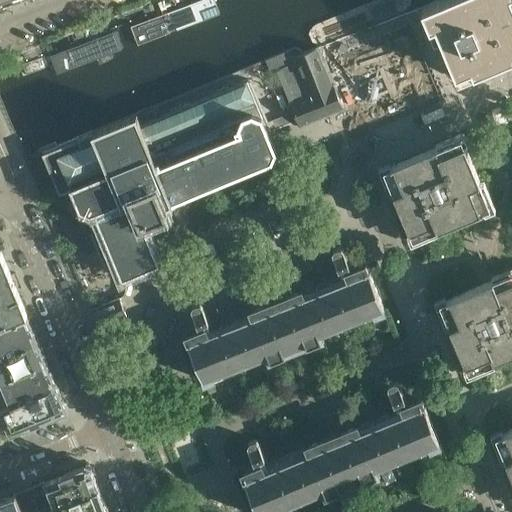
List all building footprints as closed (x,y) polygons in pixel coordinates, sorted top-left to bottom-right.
[(193,0),(129,25),(136,43),(219,11),(214,0),(193,0)] [(511,0),(439,0),(422,7),(435,38),(440,35),(456,73),(472,67),(474,72),(511,56),(511,0)] [(46,55),(53,73),(118,47),(111,29),(46,55)] [(343,108),(334,85),(332,86),(317,48),(303,53),(302,50),(296,47),(266,60),(270,68),(276,71),(277,70),(290,103),(286,112),(291,122),(299,126),(343,108)] [(163,203),(237,172),(272,158),(276,148),(271,133),(275,132),(275,129),(274,127),(271,129),(251,80),(248,78),(141,122),(137,112),(60,145),(60,143),(41,151),(42,153),(44,152),(45,155),(60,191),(72,187),(81,207),(91,212),(94,210),(123,278),(160,262),(144,225),(146,224),(146,223),(154,219),(164,215),(163,214),(167,213),(163,203)] [(491,207),(461,137),(391,167),(394,174),(387,177),(394,194),(389,196),(390,198),(391,198),(394,207),(398,216),(402,214),(410,232),(417,229),(420,237),(462,219),(491,207)] [(384,306),(370,272),(369,273),(366,265),(347,273),(344,267),(349,265),(350,265),(344,250),(343,249),(342,248),(341,247),(340,247),(338,247),(336,248),(335,249),(334,249),(333,250),(333,251),(333,252),(333,253),(333,254),(341,275),(302,291),(305,298),(319,332),(364,314),(365,318),(384,310),(383,306),(384,306)] [(0,325),(27,315),(11,274),(1,251),(0,250),(0,325)] [(511,272),(447,300),(450,307),(442,310),(450,327),(445,329),(446,332),(447,331),(450,340),(454,349),(458,347),(466,366),(473,362),(476,370),(511,354),(511,272)] [(322,339),(319,332),(305,298),(302,291),(286,297),(251,311),(254,319),(268,352),(271,360),(285,354),(285,352),(307,344),(307,345),(322,339)] [(129,318),(121,299),(120,298),(90,310),(99,331),(129,318)] [(268,352),(254,319),(251,311),(211,327),(202,305),(202,304),(200,303),(199,303),(197,303),(195,304),(194,305),(193,305),(192,306),(192,307),(192,308),(192,310),(198,325),(199,325),(199,324),(203,322),(206,329),(187,336),(190,344),(189,344),(203,378),(204,377),(205,381),(224,374),(223,370),(268,352)] [(0,355),(38,340),(31,324),(27,315),(0,325),(0,355)] [(47,362),(38,340),(0,355),(0,379),(0,381),(47,362)] [(56,384),(47,362),(0,381),(9,403),(56,384)] [(439,440),(426,409),(425,406),(424,407),(421,399),(402,407),(400,401),(404,399),(405,399),(399,384),(398,383),(398,382),(397,382),(395,381),(394,382),(390,383),(389,384),(389,385),(388,386),(388,387),(388,388),(397,409),(358,426),(361,433),(375,467),(419,448),(421,452),(440,444),(438,441),(439,440)] [(0,435),(67,409),(56,384),(9,403),(10,404),(0,407),(0,435)] [(375,467),(361,433),(358,426),(343,432),(307,447),(310,454),(324,488),(327,495),(341,489),(341,488),(363,479),(363,480),(378,474),(375,467)] [(511,428),(503,433),(506,440),(498,443),(506,460),(501,462),(502,465),(503,464),(505,472),(510,482),(511,481),(511,428)] [(324,488),(310,454),(307,447),(267,463),(258,442),(257,440),(256,440),(255,439),(253,440),(250,441),(249,442),(248,443),(248,444),(248,445),(248,446),(254,461),(255,461),(255,460),(260,459),(262,465),(243,473),(246,480),(245,480),(258,511),(275,511),(280,510),(279,506),(324,488)] [(99,488),(95,479),(89,464),(46,481),(56,506),(99,488)] [(38,511),(29,489),(28,488),(15,493),(22,511),(38,511)] [(102,511),(108,510),(99,488),(56,506),(58,511),(102,511)] [(22,511),(15,493),(0,499),(0,511),(22,511)]
